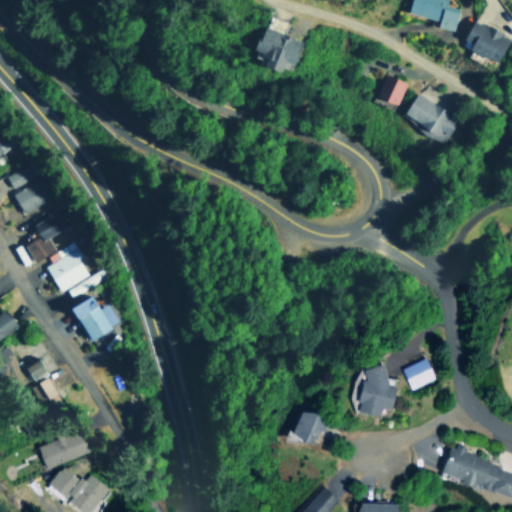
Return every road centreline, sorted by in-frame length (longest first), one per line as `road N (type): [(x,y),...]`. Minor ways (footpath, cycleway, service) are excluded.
road 1 (secondary): [(188,511),(171,406),(119,250),(82,180),(0,74)]
road 2 (residential): [(419,264),(511,176),(472,95),(361,24),(281,0)]
road 3 (residential): [(355,229),(320,235),(126,136),(76,98),(0,17)]
road 4 (residential): [(142,0),(148,41),(169,76),(195,97),(357,152),(381,195),(355,229)]
road 5 (residential): [(160,511),(0,240)]
road 6 (residential): [(511,435),(465,410),(419,264)]
